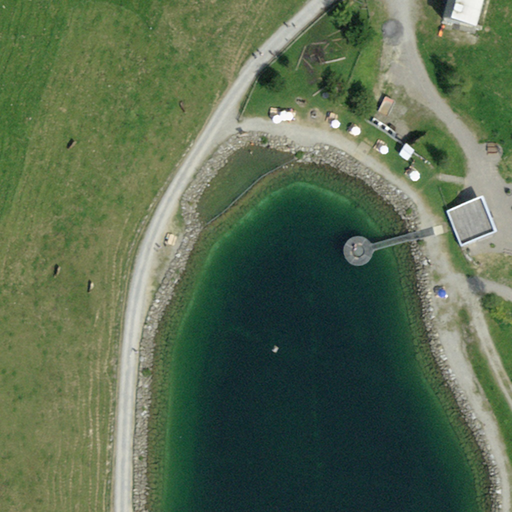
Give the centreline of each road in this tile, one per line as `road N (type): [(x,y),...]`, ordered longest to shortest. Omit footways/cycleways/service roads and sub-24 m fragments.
road 1 (track): [(211,134),(161,216),(142,267),(124,511)]
road 2 (track): [(511,401),(483,335),(471,281)]
